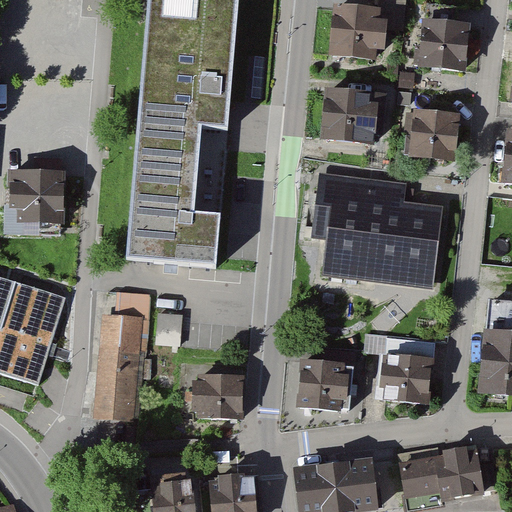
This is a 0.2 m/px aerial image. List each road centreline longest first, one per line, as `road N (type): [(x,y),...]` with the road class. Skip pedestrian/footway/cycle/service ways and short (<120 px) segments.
road 1 (residential): [(109,0),(81,366),(70,417),(23,470)]
road 2 (residential): [(270,448),(304,0)]
road 3 (residential): [(452,428),(500,0)]
road 4 (residential): [(452,428),(270,448)]
